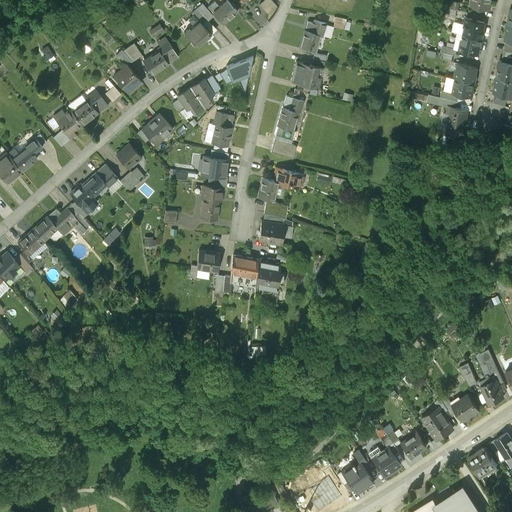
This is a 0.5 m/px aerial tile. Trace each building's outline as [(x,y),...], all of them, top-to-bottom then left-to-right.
[(208,7),(223,24),(237,11),(226,0),(225,0),(219,6),(214,1),(208,7)] [(271,0),(263,0),(259,4),(267,13),(276,5),(271,0)] [(490,0),(472,0),(471,7),(489,10),(490,0)] [(458,4),(447,2),(446,8),(457,11),(458,4)] [(212,14),(203,4),(199,8),(207,18),(208,18),(212,14)] [(199,8),(197,6),(191,12),(199,21),(200,20),(202,22),(207,18),(199,8)] [(446,8),(444,8),(443,15),(456,17),(457,11),(446,8)] [(484,22),(466,19),(464,27),(465,28),(464,34),(483,38),(484,30),(483,30),(484,22)] [(187,33),(199,46),(212,34),(202,22),(200,20),(199,21),(196,23),(197,24),(187,33)] [(326,23),(314,20),(311,32),(321,34),(323,35),(326,23)] [(157,24),(148,29),(151,34),(160,29),(157,24)] [(300,49),(316,53),(321,34),(311,32),(305,31),(300,49)] [(483,38),(464,34),(463,42),(461,41),(460,51),(478,54),(480,46),(481,46),(483,38)] [(143,60),(152,73),(178,56),(168,41),(157,48),(159,50),(143,60)] [(142,54),(135,45),(134,43),(123,50),(132,61),(142,54)] [(46,61),(53,58),(47,45),(40,48),(46,61)] [(123,50),(122,49),(117,53),(126,64),(127,64),(128,65),(132,61),(123,50)] [(326,61),(314,58),(312,63),(325,66),(326,61)] [(312,63),(297,60),(293,80),(319,86),(322,76),(319,76),(321,67),(325,68),(325,66),(312,63)] [(497,76),(499,77),(511,79),(511,63),(502,61),(501,68),(499,67),(497,76)] [(476,67),(459,63),(457,71),(456,71),(455,78),(473,81),(476,67)] [(113,76),(129,93),(143,81),(128,65),(127,64),(126,64),(113,76)] [(212,75),(205,80),(204,78),(191,87),(192,88),(192,89),(204,106),(212,101),(208,94),(220,87),(212,75)] [(511,79),(499,77),(498,82),(496,82),(494,91),(496,92),(508,94),(511,95),(511,90),(511,79)] [(473,81),(455,78),(452,92),(471,96),(471,95),(470,94),(473,81)] [(191,87),(178,95),(180,98),(182,101),(186,108),(191,106),(195,112),(204,106),(192,89),(192,88),(191,87)] [(88,101),(73,112),(82,124),(107,106),(97,91),(86,99),(88,101)] [(508,94),(496,92),(494,98),(507,101),(508,94)] [(286,94),(275,134),(293,139),(295,130),(293,130),(298,111),(300,112),(303,99),(297,97),(292,96),(286,94)] [(182,101),(180,98),(172,103),(181,112),(186,108),(182,101)] [(457,100),(446,98),(445,104),(449,105),(456,107),(457,100)] [(464,124),(467,109),(456,107),(449,105),(447,113),(450,114),(449,121),(464,124)] [(73,112),(71,109),(65,113),(63,109),(54,116),(61,126),(63,129),(68,135),(68,134),(82,124),(73,112)] [(234,115),(217,111),(214,124),(216,124),(212,142),(215,143),(227,146),(234,115)] [(150,138),(156,144),(173,129),(159,114),(142,129),(150,138)] [(63,129),(53,137),(61,146),(71,139),(68,134),(68,135),(63,129)] [(142,129),(138,133),(145,142),(150,138),(142,129)] [(47,142),(40,134),(35,137),(42,146),(47,142)] [(8,153),(22,171),(37,159),(33,153),(42,146),(35,137),(25,145),(27,147),(19,153),(15,148),(8,153)] [(297,145),(274,139),(271,151),(293,157),(297,145)] [(227,146),(215,143),(213,149),(227,153),(228,146),(227,146)] [(129,168),(141,157),(129,144),(117,155),(129,168)] [(213,149),(211,149),(210,157),(227,159),(228,153),(227,153),(213,149)] [(7,152),(0,157),(0,174),(7,183),(22,171),(8,153),(7,152)] [(203,159),(200,159),(199,169),(202,170),(201,173),(225,176),(227,159),(210,157),(204,156),(203,159)] [(276,174),(275,180),(278,181),(298,186),(299,183),(303,184),(305,175),(301,174),(301,173),(276,167),(274,174),(276,174)] [(117,178),(110,169),(101,177),(107,184),(108,186),(117,178)] [(82,185),(93,197),(107,184),(101,177),(97,172),(82,185)] [(258,196),(274,199),(278,181),(275,180),(263,177),(258,196)] [(93,197),(82,185),(81,183),(70,193),(76,200),(87,212),(98,202),(93,197)] [(223,188),(202,185),(200,198),(203,198),(200,217),(216,219),(219,199),(222,197),(223,188)] [(87,212),(76,200),(72,204),(84,218),(88,213),(87,212)] [(288,204),(266,200),(264,212),(277,214),(285,217),(288,204)] [(90,225),(84,218),(72,204),(71,203),(67,207),(85,229),(90,225)] [(61,213),(56,208),(47,216),(58,228),(57,228),(63,235),(74,225),(82,234),(87,230),(85,229),(67,207),(61,213)] [(177,212),(166,210),(164,222),(176,223),(177,212)] [(47,216),(33,229),(43,240),(57,228),(58,228),(47,216)] [(261,220),(259,240),(281,243),(284,222),(261,220)] [(43,240),(33,229),(18,242),(25,250),(30,255),(44,242),(43,240)] [(34,259),(30,255),(25,250),(21,254),(29,263),(34,259)] [(199,250),(197,267),(219,270),(221,252),(199,250)] [(7,251),(0,257),(0,273),(3,277),(4,278),(9,274),(10,275),(16,270),(15,269),(19,265),(14,259),(7,251)] [(14,259),(19,265),(26,272),(32,267),(20,254),(14,259)] [(258,258),(233,254),(230,273),(230,279),(231,279),(255,282),(258,258)] [(267,259),(258,258),(255,282),(277,285),(278,278),(282,278),(283,268),(279,268),(280,260),(275,260),(276,257),(267,256),(267,259)] [(230,273),(224,273),(222,287),(230,288),(231,279),(230,279),(230,273)] [(0,292),(9,284),(4,278),(3,277),(0,279),(0,292)] [(79,296),(71,287),(65,292),(73,302),(79,296)] [(490,300),(492,306),(499,303),(497,297),(490,300)] [(493,359),(486,362),(493,376),(495,380),(496,379),(499,386),(504,383),(493,359)] [(458,366),(467,385),(475,381),(466,362),(458,366)] [(480,382),(490,403),(504,397),(499,386),(496,379),(495,380),(493,376),(480,382)] [(452,404),(451,404),(457,412),(463,421),(479,409),(475,402),(468,393),(452,404)] [(445,394),(440,398),(452,415),(457,412),(451,404),(452,404),(445,394)] [(453,428),(438,405),(421,417),(436,438),(444,433),(445,433),(453,428)] [(426,445),(417,431),(400,443),(410,457),(411,457),(410,456),(418,451),(418,452),(427,446),(426,445)] [(511,463),(511,462),(511,439),(507,431),(495,439),(500,447),(498,448),(501,454),(504,452),(511,463)] [(399,451),(396,447),(387,433),(381,437),(388,447),(388,446),(394,455),(399,451)] [(394,455),(388,446),(388,447),(381,451),(378,446),(369,453),(372,458),(384,475),(400,464),(394,455)] [(486,446),(468,457),(480,475),(497,465),(486,446)] [(368,463),(359,449),(353,453),(358,460),(359,460),(363,467),(368,463)] [(358,460),(342,471),(349,480),(357,492),(367,486),(370,487),(373,485),(373,482),(363,467),(359,460),(358,460)] [(337,474),(330,464),(324,469),(328,475),(330,474),(337,484),(341,481),(337,474)] [(349,480),(342,471),(337,474),(341,481),(344,484),(349,480)] [(328,475),(311,487),(312,489),(302,496),(310,507),(320,500),(326,509),(344,496),(341,491),(337,484),(330,474),(328,475)] [(286,494),(282,484),(277,486),(281,496),(286,494)] [(271,485),(243,497),(249,511),(257,511),(278,503),(271,485)] [(463,487),(436,504),(437,507),(430,511),(425,504),(412,511),(478,511),(475,505),(463,487)]
